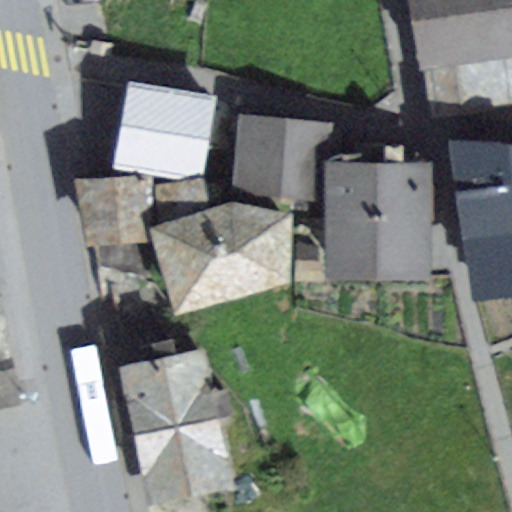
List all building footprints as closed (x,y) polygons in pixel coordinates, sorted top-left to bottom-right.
[(511,0),(406,0),(418,79),(511,65),(511,0)] [(175,11),(110,6),(105,64),(170,70),(172,55),(175,11)] [(211,109),(127,91),(110,169),(195,187),(211,109)] [(327,132),(240,122),(232,201),(318,210),(327,132)] [(511,300),(511,156),(445,150),(446,201),(477,301),(511,300)] [(430,286),(428,171),(324,173),(326,287),(430,286)] [(226,210),(143,239),(167,323),(282,290),(287,220),(226,210)] [(0,414),(19,411),(0,303),(0,414)] [(225,492),(196,359),(117,376),(147,509),(225,492)]
